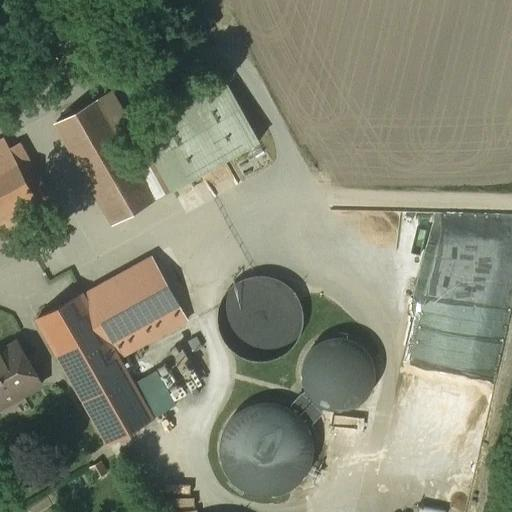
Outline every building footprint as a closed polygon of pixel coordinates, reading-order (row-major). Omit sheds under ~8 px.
[(148,147),(172,190),(260,141),(227,82),(139,131),(148,147)] [(113,223),(155,199),(131,156),(98,98),(56,122),(113,223)] [(4,140),(0,142),(0,230),(42,207),(4,140)] [(131,156),(155,199),(172,190),(148,147),(131,156)] [(188,320),(152,256),(38,320),(108,444),(154,418),(126,367),(120,358),(188,320)] [(511,318),(511,292),(434,274),(416,356),(499,375),(510,330),(511,318)] [(253,277),(240,284),(231,294),(225,307),(225,322),(229,335),(238,346),(250,354),(264,357),(278,355),(291,349),(300,338),(306,325),(306,311),(302,297),(293,286),(281,278),(267,275),(253,277)] [(337,411),(347,410),(356,407),(364,401),(371,393),(375,385),(376,375),(376,365),(372,356),(367,348),(359,342),(350,338),(340,336),(331,337),(321,340),(313,346),(307,353),(303,362),(301,372),(302,381),(306,391),(311,399),(319,405),(328,409),(337,411)] [(197,337),(189,341),(194,350),(201,346),(197,337)] [(0,407),(40,385),(16,343),(0,351),(0,407)] [(181,345),(171,351),(188,383),(199,377),(181,345)] [(126,367),(154,418),(179,403),(151,354),(126,367)] [(302,395),(294,403),(313,422),(321,413),(302,395)] [(221,436),(219,447),(220,457),(224,467),(229,476),(236,484),(245,490),(255,494),(265,495),(276,495),(286,491),(295,486),(303,479),(309,470),(313,460),(315,450),(314,439),(310,429),(305,420),(298,412),(289,406),(279,402),(268,401),(258,402),(248,405),(239,410),(231,417),(225,426),(221,436)] [(392,511),(473,511),(475,506),(397,491),(392,511)]
